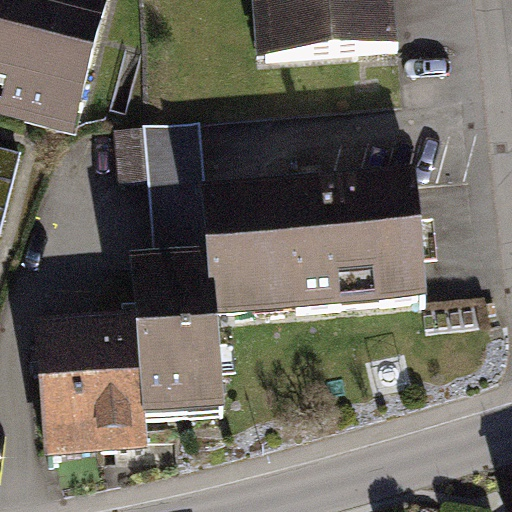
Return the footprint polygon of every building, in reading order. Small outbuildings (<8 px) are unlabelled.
[(0,0),(0,128),(76,146),(110,0),(0,0)] [(393,0),(259,0),(265,75),(399,66),(393,0)] [(203,127),(149,133),(148,136),(150,186),(206,181),(203,127)] [(148,136),(120,138),(122,188),(150,186),(148,136)] [(0,243),(3,244),(24,160),(0,154),(0,243)] [(144,328),(152,434),(226,428),(206,181),(150,186),(157,279),(140,280),(144,328)] [(424,193),(210,213),(222,339),(436,319),(424,193)] [(144,328),(41,335),(51,470),(154,463),(152,434),(144,328)] [(511,511),(511,494),(496,500),(500,511),(511,511)]
